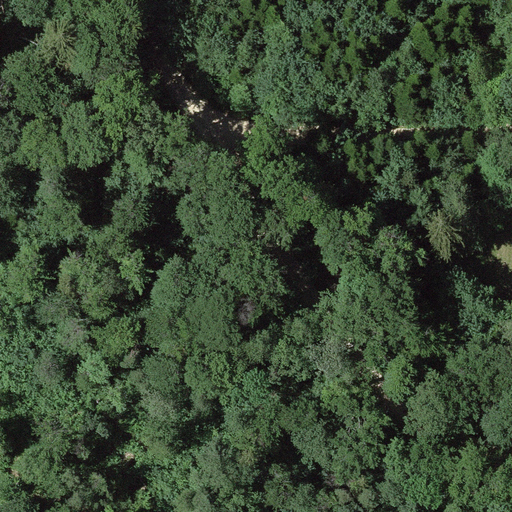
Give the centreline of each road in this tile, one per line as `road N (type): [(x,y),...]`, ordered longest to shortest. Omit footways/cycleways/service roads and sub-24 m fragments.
road 1 (track): [(511,460),(418,421),(371,375),(297,279),(119,0)]
road 2 (track): [(511,129),(277,135),(195,113)]
